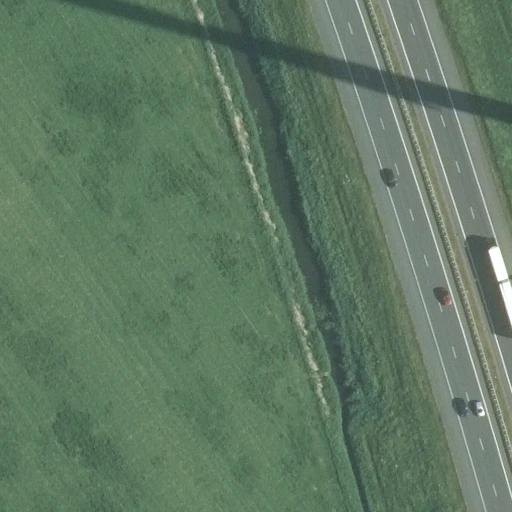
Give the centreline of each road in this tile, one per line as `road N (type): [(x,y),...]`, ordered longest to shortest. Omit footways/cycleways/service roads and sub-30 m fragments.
road 1 (motorway): [(342,0),(497,511)]
road 2 (motorway): [(511,329),(408,0)]
